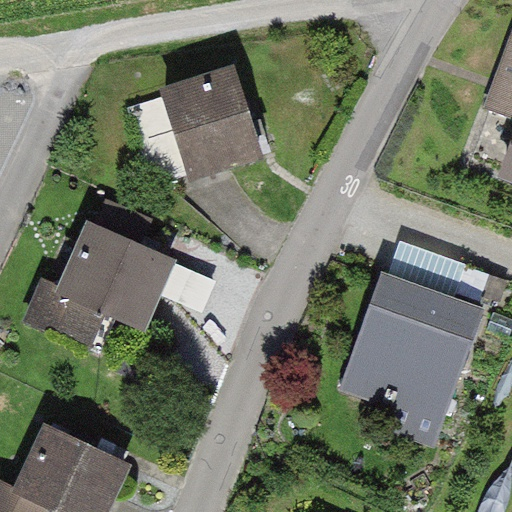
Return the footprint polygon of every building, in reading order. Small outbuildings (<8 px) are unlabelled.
[(511,55),(491,112),(511,119),(511,163),(507,176),(511,178),(511,55)] [(149,167),(179,179),(262,153),(237,74),(130,108),(149,167)] [(141,327),(170,262),(96,230),(68,292),(49,284),(33,322),(101,352),(117,316),(141,327)] [(396,399),(447,417),(485,313),(386,277),(345,390),(393,407),(396,399)] [(104,511),(126,466),(54,432),(24,496),(3,486),(0,491),(0,511),(104,511)]
